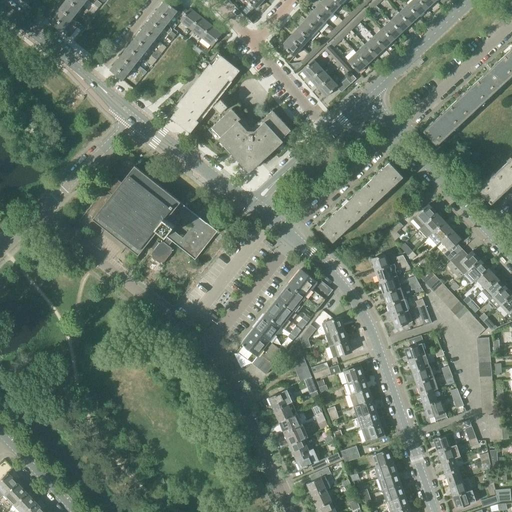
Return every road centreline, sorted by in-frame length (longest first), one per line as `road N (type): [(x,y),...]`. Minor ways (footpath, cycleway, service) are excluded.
road 1 (tertiary): [(435,511),(363,311),(293,235)]
road 2 (residential): [(208,343),(39,211)]
road 3 (residential): [(287,511),(208,343)]
road 4 (residential): [(399,134),(511,28)]
road 5 (tertiary): [(253,205),(135,117)]
road 6 (residential): [(293,235),(399,134)]
road 7 (tertiary): [(367,98),(473,0)]
road 8 (residential): [(208,343),(293,235)]
road 9 (residential): [(39,211),(135,117)]
road 10 (tertiary): [(489,233),(399,134)]
